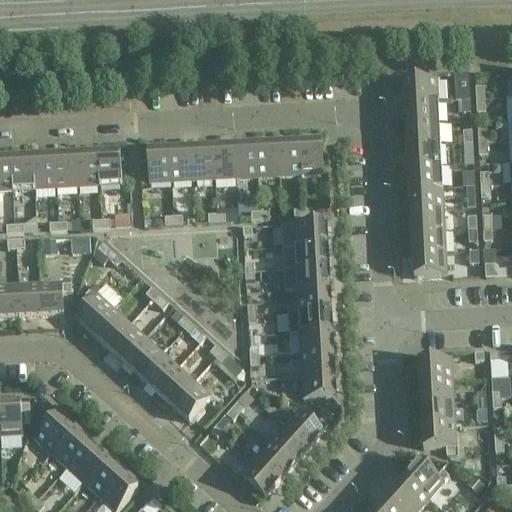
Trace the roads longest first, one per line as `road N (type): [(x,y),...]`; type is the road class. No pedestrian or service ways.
road 1 (residential): [(384,325),(372,109),(0,129)]
road 2 (secondary): [(326,0),(0,17)]
road 3 (residential): [(239,511),(63,351),(0,355)]
road 4 (residential): [(325,511),(391,442),(384,325)]
road 5 (residential): [(384,325),(511,318)]
